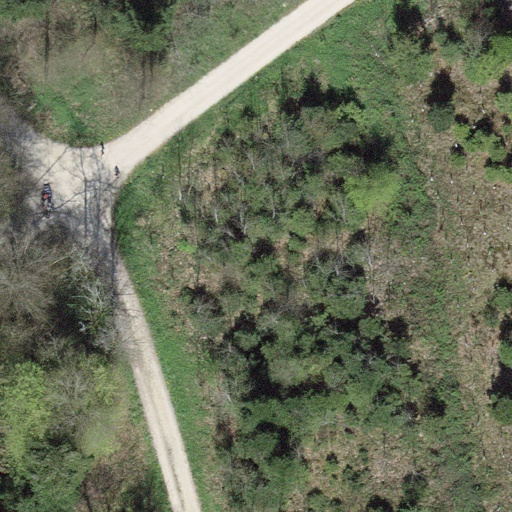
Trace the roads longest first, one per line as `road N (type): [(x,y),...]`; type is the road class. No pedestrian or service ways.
road 1 (track): [(185,511),(127,303),(103,250),(55,189)]
road 2 (track): [(55,189),(331,0)]
